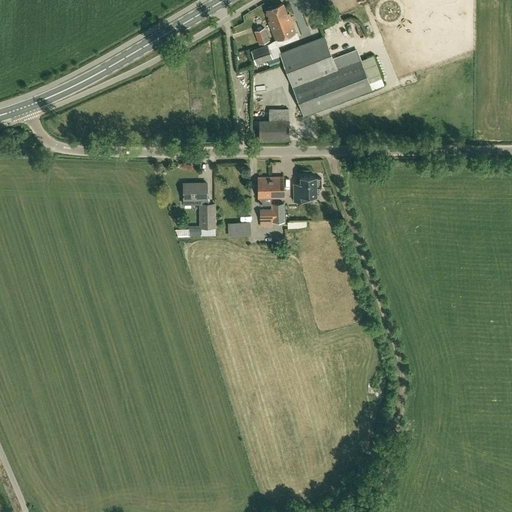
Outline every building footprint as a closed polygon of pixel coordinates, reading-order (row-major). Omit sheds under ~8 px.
[(286,35),(289,43),(299,40),(289,13),(288,14),(284,3),(276,6),(281,20),(280,20),(286,35)] [(281,20),(276,6),(273,7),(272,5),(268,7),(268,9),(266,9),(270,20),(269,21),(275,39),(286,35),(280,20),(281,20)] [(259,44),(269,40),(265,27),(254,31),(259,44)] [(304,114),(371,87),(356,49),(333,58),(324,35),(280,52),(293,85),(304,114)] [(273,57),(270,49),(277,47),(275,40),(268,44),(268,43),(252,50),(256,63),(273,57)] [(269,123),(260,123),(260,137),(289,137),(289,122),(288,109),(269,109),(269,123)] [(284,197),(284,176),(258,177),(259,197),(262,197),(262,204),(271,203),(271,197),(284,197)] [(316,176),(301,176),(301,183),(294,183),(294,201),(306,201),(306,196),(316,196),(316,187),(322,187),(322,178),(316,178),(316,176)] [(184,204),(200,204),(200,235),(215,235),(215,203),(207,203),(207,198),(207,182),(183,183),(184,204)] [(273,222),(285,221),(284,203),(272,203),(272,209),(260,210),(261,218),(273,218),(273,222)] [(228,235),(251,234),(250,221),(228,222),(228,235)]
